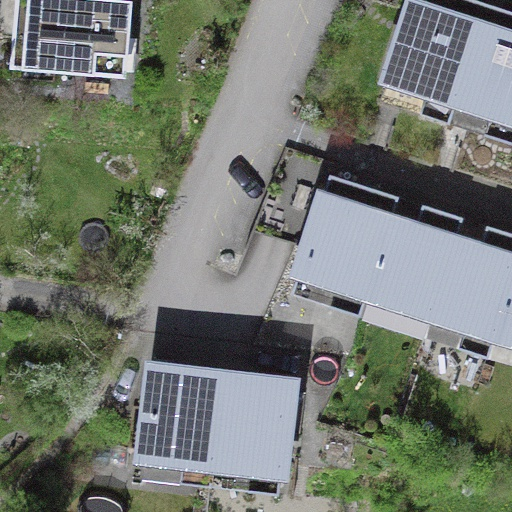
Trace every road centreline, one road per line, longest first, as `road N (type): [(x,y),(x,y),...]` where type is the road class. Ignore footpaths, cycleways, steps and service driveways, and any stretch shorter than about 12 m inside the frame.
road 1 (residential): [(292,0),(178,294),(158,312),(125,313)]
road 2 (residential): [(125,313),(0,294)]
